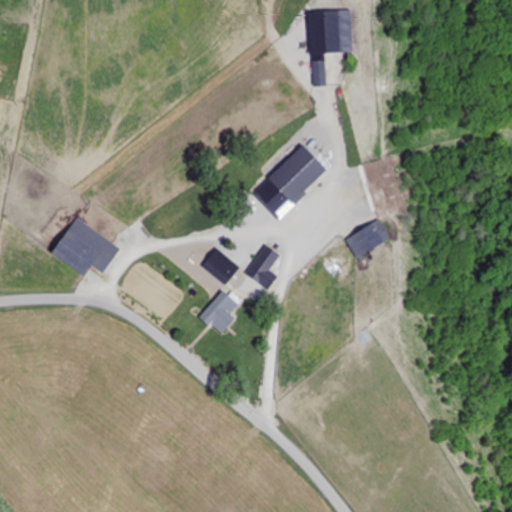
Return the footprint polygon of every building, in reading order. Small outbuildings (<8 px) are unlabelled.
[(328,87),(327,56),(362,55),(361,14),(323,15),(324,55),(314,55),(314,87),(328,87)] [(256,195),(281,221),(334,171),(309,145),(256,195)] [(107,273),(123,250),(101,235),(107,226),(87,211),(56,256),(91,280),(99,268),(107,273)] [(361,262),(396,240),(383,221),(349,243),(361,262)] [(275,257),(264,254),(262,265),(274,267),(275,257)] [(226,335),(239,321),(233,315),(242,306),(227,292),(205,314),(226,335)]
